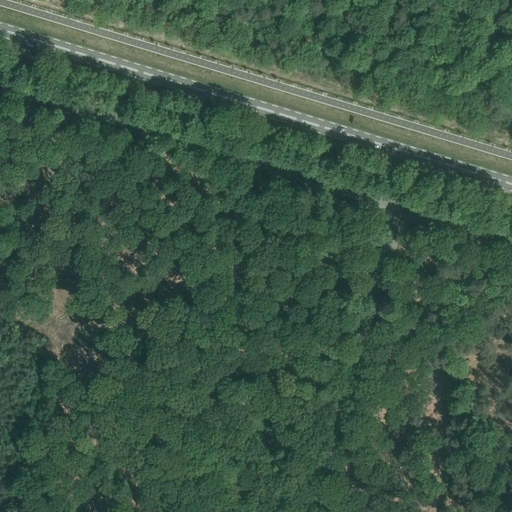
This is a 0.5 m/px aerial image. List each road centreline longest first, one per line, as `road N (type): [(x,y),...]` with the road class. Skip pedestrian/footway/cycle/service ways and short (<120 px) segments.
road 1 (primary): [(511,185),(0,30)]
road 2 (unclassified): [(0,92),(511,241)]
